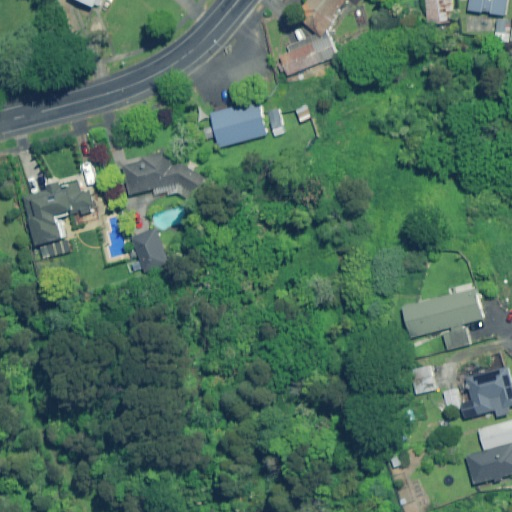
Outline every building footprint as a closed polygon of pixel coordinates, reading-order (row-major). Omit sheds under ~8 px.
[(310,0),(299,14),(327,38),(342,19),(337,15),(349,0),(310,0)] [(455,23),(452,0),(425,0),(428,26),(455,23)] [(506,16),(507,0),(470,0),(469,11),(506,16)] [(510,35),(496,34),(495,43),(509,43),(510,35)] [(216,127),(205,129),(209,143),(219,140),(221,149),(268,136),(259,103),(212,115),(216,127)] [(133,196),(155,190),(157,197),(176,192),(199,204),(211,180),(172,161),(170,154),(125,165),(133,196)] [(59,217),(79,212),(80,218),(95,214),(89,191),(82,192),(79,181),(23,195),(41,263),(70,256),(59,217)] [(142,261),(131,264),(134,274),(145,271),(145,273),(172,266),(162,230),(135,238),(142,261)] [(455,289),(456,295),(405,308),(413,339),(443,331),(448,351),(471,345),(466,325),(484,320),(474,284),(455,289)] [(436,391),(431,367),(413,370),(418,395),(436,391)] [(468,379),(474,401),(461,405),(465,420),(496,412),(497,418),(511,414),(509,408),(511,406),(511,384),(507,368),(468,379)] [(462,410),(458,390),(444,393),(449,413),(462,410)] [(474,486),(511,476),(511,421),(479,430),(485,452),(466,457),(474,486)]
